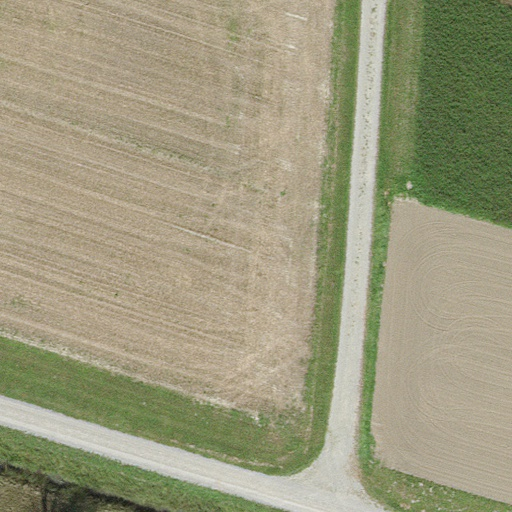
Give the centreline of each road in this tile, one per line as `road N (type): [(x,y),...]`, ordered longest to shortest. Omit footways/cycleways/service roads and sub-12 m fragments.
road 1 (track): [(336,511),(349,434),(375,0)]
road 2 (track): [(315,511),(0,414)]
